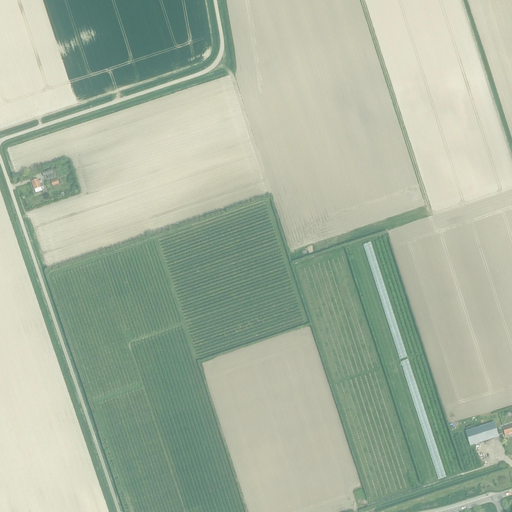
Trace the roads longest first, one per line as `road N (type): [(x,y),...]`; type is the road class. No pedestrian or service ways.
road 1 (unclassified): [(119,511),(0,158)]
road 2 (unclassified): [(0,140),(204,72),(222,49),(216,0)]
